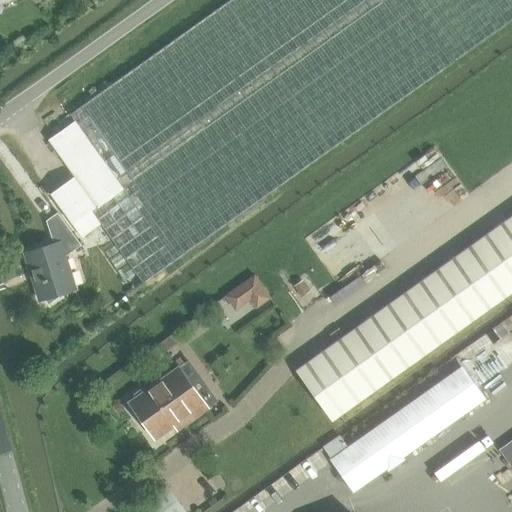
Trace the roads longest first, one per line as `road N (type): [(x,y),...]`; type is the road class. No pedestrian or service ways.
road 1 (unknown): [(511,166),(362,271),(235,407),(76,511)]
road 2 (unclassified): [(0,118),(166,0)]
